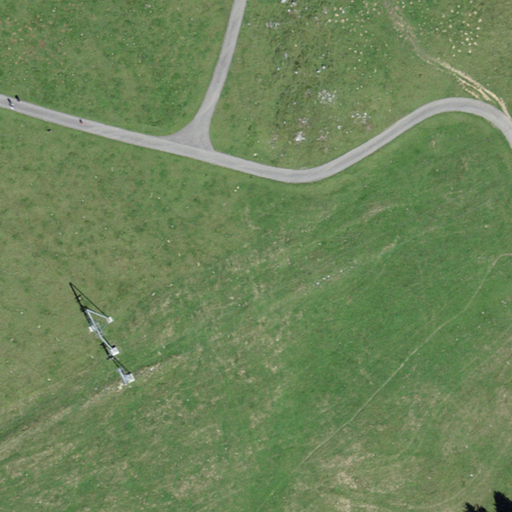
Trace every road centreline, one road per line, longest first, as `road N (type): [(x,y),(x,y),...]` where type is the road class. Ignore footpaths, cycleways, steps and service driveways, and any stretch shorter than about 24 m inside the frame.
road 1 (track): [(0,101),(278,178),(335,172),(431,111),(464,108),(496,119),(511,140)]
road 2 (track): [(239,0),(187,153)]
